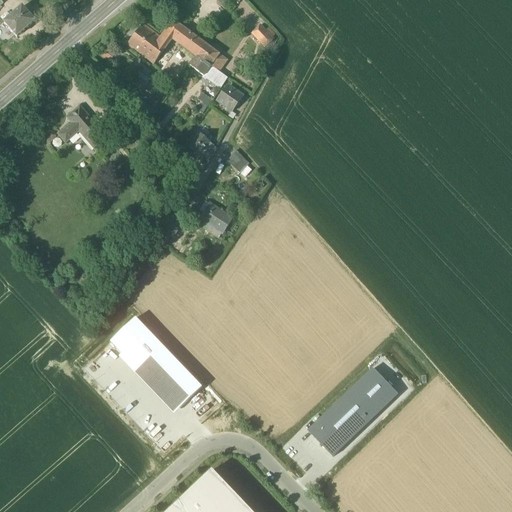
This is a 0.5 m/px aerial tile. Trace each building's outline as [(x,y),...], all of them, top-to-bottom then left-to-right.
[(4,23),(17,38),(34,23),(35,22),(22,8),(4,23)] [(169,45),(172,40),(181,27),(173,22),(161,39),(169,45)] [(153,65),(169,45),(161,39),(142,25),(127,46),(153,65)] [(252,34),(265,48),(274,39),(261,26),(252,34)] [(172,40),(197,58),(206,45),(181,27),(172,40)] [(197,58),(211,68),(219,55),(206,45),(197,58)] [(227,61),(219,55),(211,68),(219,73),(227,61)] [(227,80),(219,73),(211,68),(197,58),(190,67),(221,89),(227,80)] [(132,90),(152,104),(159,94),(140,80),(132,90)] [(218,102),(232,112),(242,97),(228,88),(218,102)] [(203,104),(208,107),(212,101),(202,94),(197,100),(203,104)] [(198,111),(203,115),(208,107),(203,104),(198,111)] [(79,133),(98,153),(110,142),(104,136),(109,132),(99,121),(95,125),(80,108),(67,119),(73,125),(65,132),(71,140),(79,133)] [(66,144),(71,140),(65,132),(60,136),(66,144)] [(198,156),(201,159),(207,152),(208,153),(214,147),(199,134),(187,148),(198,157),(198,156)] [(201,159),(208,165),(217,149),(214,147),(208,153),(207,152),(201,159)] [(236,152),(226,162),(239,175),(249,165),(236,152)] [(203,214),(209,204),(206,202),(200,212),(203,214)] [(200,220),(223,235),(233,220),(209,204),(203,214),(204,214),(200,220)] [(175,218),(165,234),(173,239),(180,229),(183,224),(175,218)] [(223,235),(200,220),(196,226),(219,241),(223,235)] [(189,235),(180,229),(173,239),(172,241),(174,242),(181,247),(182,245),(189,235)] [(191,232),(189,235),(182,245),(189,250),(198,236),(191,232)] [(162,243),(168,247),(172,242),(166,238),(162,243)] [(185,249),(181,247),(174,242),(169,249),(180,256),(185,249)] [(113,340),(180,410),(202,389),(136,319),(113,340)] [(119,358),(174,415),(180,410),(113,340),(111,343),(122,355),(119,358)] [(373,370),(307,432),(332,458),(398,396),(373,370)] [(250,511),(212,471),(168,511),(250,511)]
